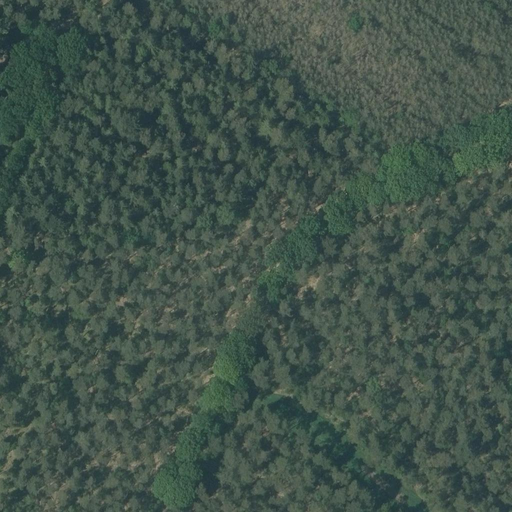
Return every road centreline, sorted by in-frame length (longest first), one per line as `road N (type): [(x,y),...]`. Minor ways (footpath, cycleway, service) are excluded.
road 1 (track): [(148,511),(233,379),(286,256),(375,181),(511,124)]
road 2 (track): [(511,362),(375,181)]
